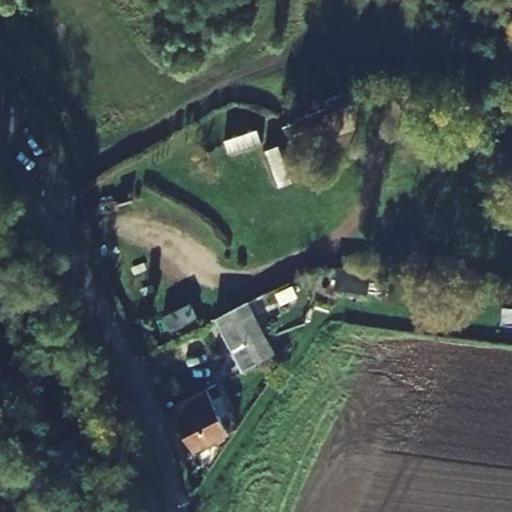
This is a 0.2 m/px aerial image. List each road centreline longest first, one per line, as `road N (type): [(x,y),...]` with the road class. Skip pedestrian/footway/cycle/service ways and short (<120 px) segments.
road 1 (unclassified): [(177,511),(176,486),(150,415),(35,193)]
road 2 (track): [(35,193),(287,49)]
road 3 (track): [(64,0),(136,138)]
